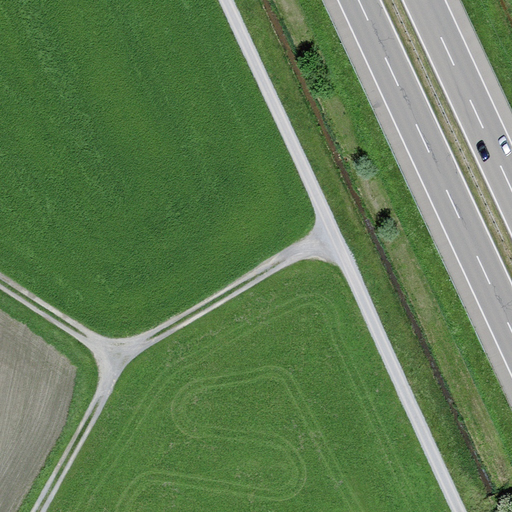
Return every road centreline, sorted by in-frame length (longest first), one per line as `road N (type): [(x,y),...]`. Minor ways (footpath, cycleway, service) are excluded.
road 1 (track): [(470,511),(229,0)]
road 2 (motorway): [(358,0),(511,330)]
road 3 (track): [(31,511),(117,360),(0,282)]
road 4 (track): [(117,360),(338,235)]
road 5 (motorway): [(511,189),(424,0)]
